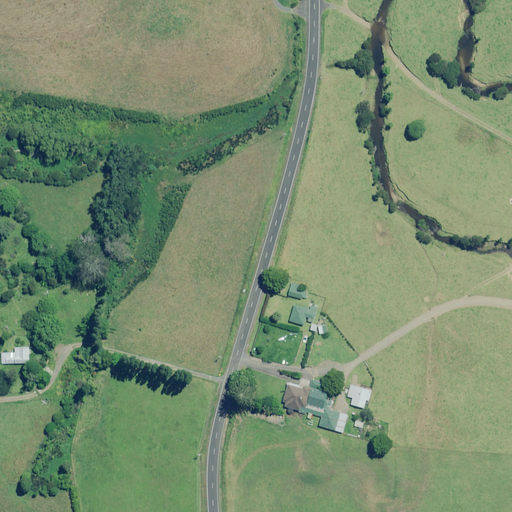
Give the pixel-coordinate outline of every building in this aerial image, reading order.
[(291,283),(288,295),(302,299),(302,298),(306,299),(308,292),(303,291),(304,286),(291,283)] [(313,323),(317,307),(310,305),(309,309),(294,305),(290,321),(304,325),(306,317),(309,318),(308,321),(313,323)] [(319,326),(320,334),(328,333),(327,325),(319,326)] [(316,335),(310,333),(302,365),(308,367),(316,335)] [(28,347),(15,347),(15,351),(10,351),(10,353),(1,353),(2,364),(29,363),(29,352),(28,352),(28,347)] [(312,379),(310,388),(311,389),(321,391),(323,382),(312,379)] [(306,407),(307,402),(311,389),(310,388),(304,387),(303,389),(288,385),(284,400),(286,401),(285,406),(300,410),(301,406),(306,407)] [(369,401),(372,391),(350,385),(347,396),(353,398),(351,405),(364,408),(366,400),(369,401)] [(334,401),(326,399),(328,393),(321,391),(311,389),(307,402),(306,407),(301,406),(300,410),(330,418),(334,401)] [(343,433),(348,415),(333,411),(328,429),(343,433)] [(326,428),(329,420),(321,418),(319,426),(326,428)]
